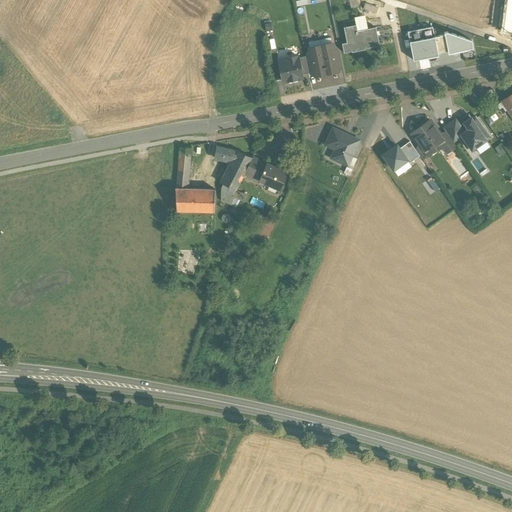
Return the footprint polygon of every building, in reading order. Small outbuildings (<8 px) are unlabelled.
[(511,0),(506,0),(502,30),(511,30),(511,0)] [(364,9),(377,14),(379,9),(366,4),(364,9)] [(366,23),(344,27),(347,43),(342,44),(343,53),(352,51),(352,53),(365,50),(364,49),(379,46),(375,27),(367,29),(366,23)] [(407,32),(409,42),(434,37),(432,27),(407,32)] [(448,54),(472,49),(471,40),(447,32),(444,33),(444,35),(434,37),(409,42),(413,61),(419,59),(419,60),(438,57),(438,53),(448,51),(448,54)] [(332,43),(321,45),(326,74),(337,71),(337,67),(336,68),(333,51),(332,43)] [(321,45),(309,48),(311,55),(314,72),(315,76),(326,74),(321,45)] [(333,51),(336,68),(337,67),(342,66),(339,50),(333,51)] [(311,55),(305,56),(308,73),(314,72),(311,55)] [(298,56),(278,60),(283,82),(302,78),(302,74),(298,58),(298,56)] [(305,56),(298,58),(302,74),(308,73),(305,56)] [(511,93),(502,101),(511,115),(511,93)] [(472,151),(490,138),(475,117),(472,119),(471,118),(463,123),(464,124),(461,127),(465,133),(459,137),(467,149),(469,147),(472,151)] [(441,135),(430,120),(411,134),(420,146),(425,153),(426,152),(436,145),(438,149),(446,144),(446,143),(441,135)] [(446,132),(452,141),(459,137),(465,133),(461,127),(456,120),(444,128),(447,131),(446,132)] [(335,160),(347,166),(351,157),(359,141),(333,129),(326,145),(336,149),(338,155),(335,160)] [(452,141),(446,132),(441,135),(446,143),(446,144),(451,151),(456,147),(452,141)] [(409,164),(420,156),(410,142),(399,149),(407,160),(409,164)] [(238,151),(216,146),(214,157),(232,163),(238,151)] [(384,155),(394,170),(407,160),(399,149),(397,146),(384,155)] [(425,153),(420,146),(415,149),(420,156),(422,159),(428,155),(426,152),(425,153)] [(191,149),(180,148),(176,188),(188,189),(191,149)] [(252,158),(238,151),(232,163),(221,183),(224,184),(235,190),(244,172),(252,158)] [(357,159),(351,157),(344,173),(350,176),(357,159)] [(267,165),(252,158),(244,172),(260,180),(267,165)] [(286,173),(267,165),(260,180),(279,189),(286,173)] [(235,190),(224,184),(221,189),(221,201),(229,204),(231,198),(232,196),(235,190)] [(188,189),(176,188),(176,210),(192,211),(192,189),(188,189)] [(214,189),(192,189),(192,211),(214,212),(214,189)] [(244,201),(232,196),(231,198),(229,204),(241,208),(244,201)]
